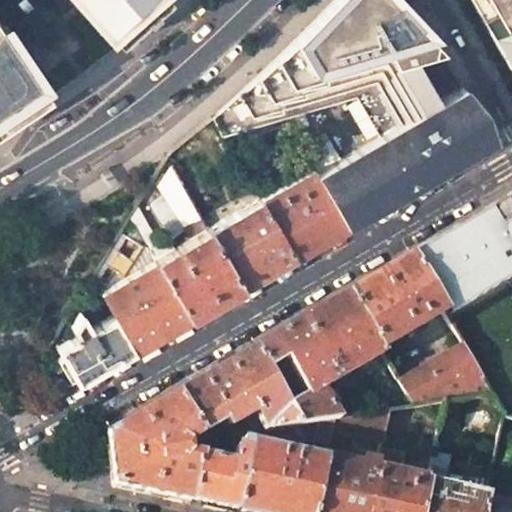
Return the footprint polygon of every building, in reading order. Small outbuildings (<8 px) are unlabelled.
[(70,0),(118,52),(175,0),(70,0)] [(211,119),(221,135),(353,92),(376,134),(314,171),(345,225),(368,211),(443,168),(473,151),(493,139),(494,139),(463,85),(429,104),(404,59),(443,52),(395,0),(331,0),(272,62),(211,119)] [(511,0),(470,0),(511,72),(511,0)] [(0,134),(48,104),(0,29),(0,134)] [(312,167),(258,199),(292,256),(318,240),(345,225),(314,171),(312,167)] [(181,183),(152,202),(172,236),(202,219),(181,183)] [(258,199),(207,228),(241,285),(267,270),(292,256),(258,199)] [(497,205),(408,257),(441,313),(444,318),(511,277),(511,210),(506,200),(497,205)] [(207,228),(153,259),(187,317),(214,301),(241,285),(207,228)] [(379,350),(441,313),(408,257),(345,293),(379,350)] [(119,279),(100,290),(113,314),(132,349),(160,333),(187,317),(153,259),(130,273),(127,268),(116,274),(119,279)] [(319,389),(380,353),(379,350),(345,293),(322,307),(273,336),(251,349),(273,386),(291,376),(302,395),(284,406),(296,427),(331,421),(336,420),(331,411),(319,389)] [(76,335),(56,347),(76,381),(104,365),(132,349),(113,314),(88,328),(79,312),(69,323),(76,335)] [(460,346),(397,382),(412,408),(442,403),(489,396),(460,346)] [(226,428),(252,413),(263,432),(281,429),(296,427),(284,406),(273,386),(251,349),(212,371),(173,394),(197,435),(222,421),(226,428)] [(180,444),(197,435),(173,394),(106,433),(112,486),(187,502),(197,456),(181,455),(180,444)] [(349,409),(331,411),(336,420),(351,418),(349,409)] [(346,438),(380,442),(386,412),(351,418),(336,420),(331,421),(328,435),(346,438)] [(511,415),(502,413),(485,495),(511,501),(511,415)] [(301,442),(326,443),(328,435),(331,421),(296,427),(281,429),(275,452),(297,457),(301,442)] [(275,452),(281,429),(263,432),(252,434),(249,446),(275,452)] [(456,432),(436,431),(426,481),(441,485),(447,459),(454,460),(456,432)] [(233,448),(232,450),(200,443),(197,456),(187,502),(231,511),(234,511),(249,446),(252,434),(231,437),(233,448)] [(343,455),(346,438),(328,435),(326,443),(322,459),(347,464),(348,457),(343,455)] [(275,452),(249,446),(234,511),(310,511),(322,462),(297,457),(275,452)] [(322,462),(310,511),(364,511),(374,469),(347,464),(322,459),(322,462)] [(418,511),(426,481),(374,469),(364,511),(418,511)] [(418,511),(481,511),(482,511),(485,495),(441,485),(426,481),(418,511)] [(511,511),(511,501),(485,495),(482,511),(487,511),(511,511)]
